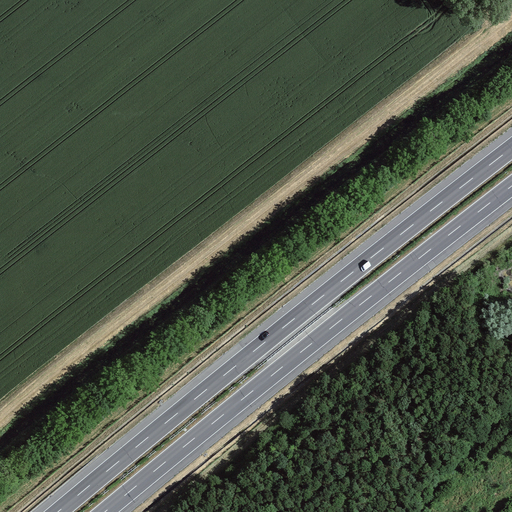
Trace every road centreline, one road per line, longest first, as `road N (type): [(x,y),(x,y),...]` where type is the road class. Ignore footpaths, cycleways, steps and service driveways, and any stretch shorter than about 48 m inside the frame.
road 1 (motorway): [(511,147),(57,511)]
road 2 (motorway): [(104,511),(511,185)]
